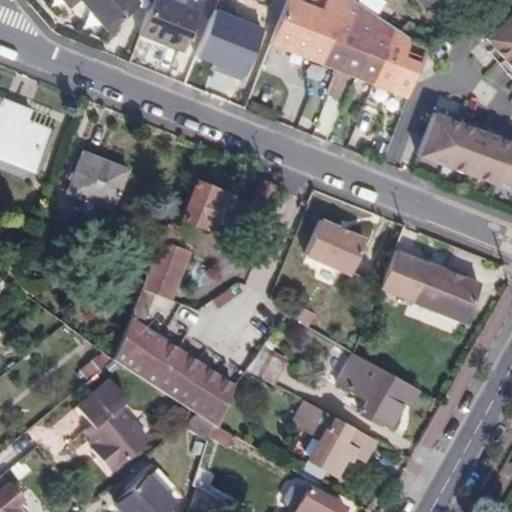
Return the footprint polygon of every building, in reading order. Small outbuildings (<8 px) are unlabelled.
[(141,3),(137,0),(65,0),(70,6),(77,0),(85,0),(110,29),(141,3)] [(172,0),(153,0),(140,32),(182,50),(198,12),(172,0)] [(288,0),(271,41),(409,94),(428,49),(424,46),(403,32),(356,0),(288,0)] [(216,11),(197,57),(245,77),(264,31),(216,11)] [(490,51),(510,74),(511,72),(511,14),(486,37),(494,47),(490,51)] [(403,32),(424,46),(430,35),(410,22),(403,32)] [(0,156),(35,170),(52,127),(27,117),(30,107),(0,94),(0,156)] [(474,129),(477,123),(448,111),(445,117),(434,112),(417,153),(511,193),(511,137),(497,132),(495,137),(474,129)] [(497,132),(477,123),(474,129),(495,137),(497,132)] [(83,198),(111,209),(127,169),(81,152),(66,192),(83,198)] [(231,194),(195,179),(180,218),(215,232),(231,194)] [(258,229),(276,186),(262,180),(244,224),(258,229)] [(106,221),(111,209),(83,198),(80,210),(106,221)] [(363,237),(319,219),(306,251),(349,269),(363,237)] [(166,223),(140,289),(168,300),(187,252),(174,247),(182,228),(166,223)] [(466,319),(480,281),(394,247),(379,287),(466,319)] [(218,308),(240,291),(234,282),(211,300),(218,308)] [(211,422),(215,424),(236,386),(127,320),(111,361),(124,368),(197,414),(211,422)] [(248,368),(274,382),(285,363),(261,349),(248,368)] [(389,426),(402,402),(412,385),(354,352),(353,351),(335,383),(365,401),(359,412),(376,422),(378,420),(389,426)] [(127,400),(110,379),(76,407),(92,426),(85,432),(96,445),(91,449),(110,472),(148,440),(118,407),(127,400)] [(410,407),(419,389),(412,385),(402,402),(410,407)] [(363,460),(375,440),(311,403),(300,423),(320,435),(307,459),(327,470),(335,459),(341,463),(345,456),(350,459),(354,454),(363,460)] [(227,446),(233,435),(215,424),(211,422),(207,434),(227,446)] [(334,475),(341,463),(335,459),(327,470),(334,475)] [(151,511),(167,499),(139,469),(109,497),(122,511),(151,511)] [(17,511),(26,504),(0,473),(0,511),(17,511)] [(291,511),(338,511),(340,509),(304,489),(302,493),(293,488),(288,489),(283,500),(285,506),(292,511),(291,511)]
